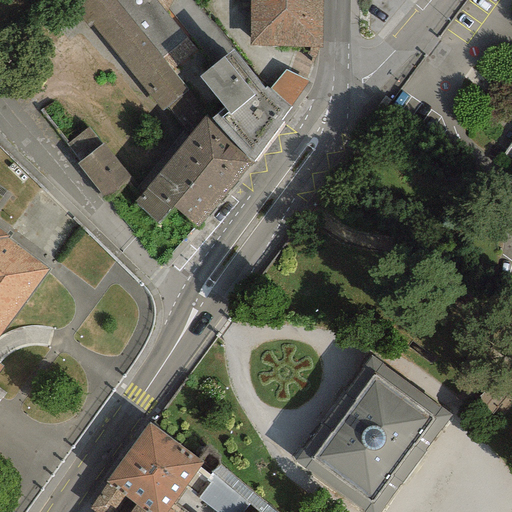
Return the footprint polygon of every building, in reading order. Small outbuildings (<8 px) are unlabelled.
[(179,7),(174,0),(60,0),(46,8),(62,37),(85,23),(161,114),(188,93),(173,74),(196,53),(167,17),(179,7)] [(249,0),(249,46),(321,47),(322,0),(249,0)] [(264,89),(233,50),(198,78),(223,107),(210,118),(254,164),(283,123),(280,120),(290,108),(308,82),(285,70),(269,89),(267,87),(264,89)] [(254,164),(204,120),(132,200),(158,224),(173,207),(196,228),(254,164)] [(511,140),(502,154),(511,160),(511,140)] [(130,183),(103,151),(78,172),(106,204),(130,183)] [(0,377),(2,375),(0,373),(0,343),(9,331),(49,279),(45,276),(0,240),(0,377)] [(379,511),(452,415),(371,356),(293,462),(360,511),(379,511)] [(511,389),(511,380),(501,371),(473,402),(488,415),(511,389)] [(202,464),(148,424),(104,482),(108,485),(89,509),(93,511),(186,511),(187,511),(173,502),(202,464)]
